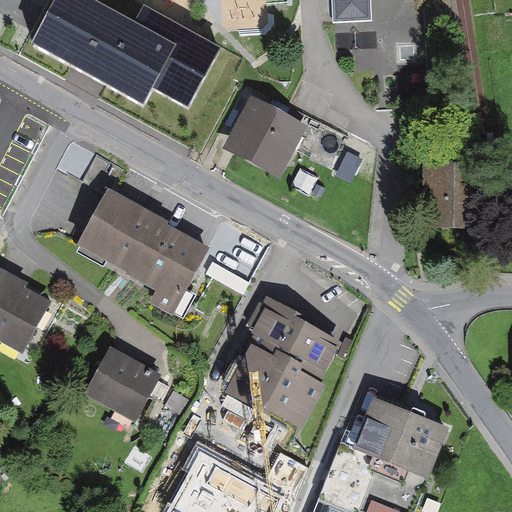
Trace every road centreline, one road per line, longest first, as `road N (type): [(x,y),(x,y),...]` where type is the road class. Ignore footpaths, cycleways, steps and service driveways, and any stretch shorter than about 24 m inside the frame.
road 1 (tertiary): [(415,313),(342,255),(0,66)]
road 2 (tertiary): [(415,313),(511,447)]
